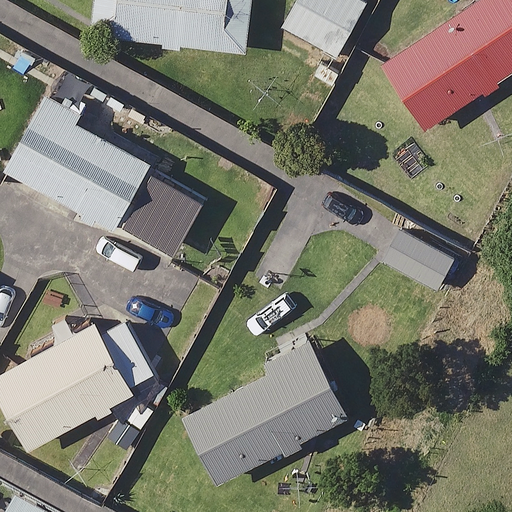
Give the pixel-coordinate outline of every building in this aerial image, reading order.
[(245,0),(89,0),(86,31),(240,49),(245,0)] [(359,0),(290,0),(278,24),(333,52),(359,0)] [(511,66),(511,6),(508,0),(479,0),(379,65),(419,127),(511,66)] [(72,109),(40,92),(0,165),(109,225),(144,161),(67,119),(72,109)] [(449,255),(398,226),(380,257),(431,287),(449,255)] [(0,402),(23,446),(128,390),(125,384),(149,372),(129,335),(110,299),(21,347),(25,356),(0,368),(0,402)] [(212,480),(278,446),(281,454),(300,445),(296,437),(342,414),(304,339),(255,364),(258,370),(176,411),(212,480)]
